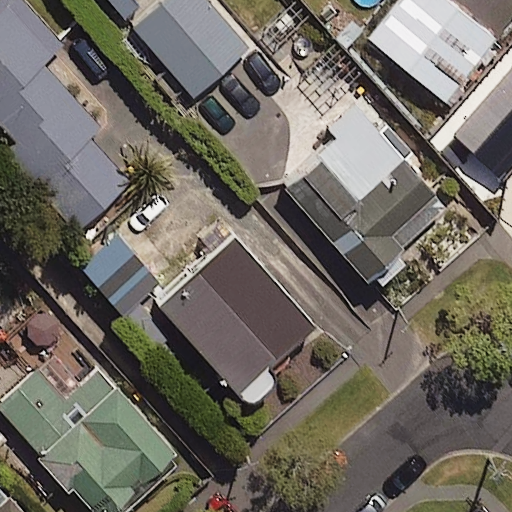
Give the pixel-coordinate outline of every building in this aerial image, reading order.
[(58,42),(20,0),(0,0),(0,126),(8,136),(0,142),(0,149),(68,226),(124,177),(83,130),(92,122),(37,60),(58,42)] [(243,43),(205,0),(154,0),(128,23),(187,92),(243,43)] [(495,41),(447,0),(390,0),(363,33),(443,102),(495,41)] [(440,202),(360,109),(278,179),(358,272),(440,202)] [(156,355),(167,345),(162,339),(172,329),(238,401),(270,371),(260,361),(306,318),(226,233),(153,301),(100,240),(74,263),(156,355)] [(61,398),(27,362),(0,388),(0,415),(92,511),(100,511),(167,448),(91,369),(61,398)] [(0,511),(25,511),(0,484),(0,511)]
